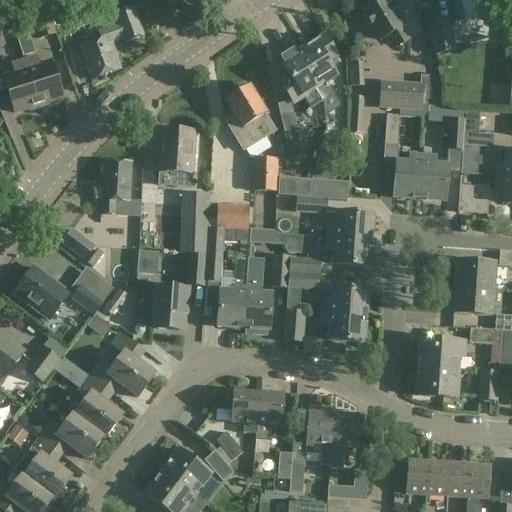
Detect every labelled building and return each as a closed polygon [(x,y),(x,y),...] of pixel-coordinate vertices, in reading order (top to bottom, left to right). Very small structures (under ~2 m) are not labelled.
[(42,0),(26,5),(38,41),(56,35),(44,0),(42,0)] [(65,0),(49,0),(55,17),(69,13),(65,0)] [(397,47),(408,41),(400,28),(402,27),(385,0),(364,13),(380,41),(389,35),(397,47)] [(451,0),(456,21),(505,9),(502,0),(451,0)] [(125,44),(142,37),(132,10),(115,16),(118,24),(104,29),(104,30),(98,32),(100,39),(79,47),(86,64),(85,65),(90,81),(120,70),(111,43),(123,39),(125,44)] [(426,22),(432,48),(453,42),(447,17),(426,22)] [(324,38),(302,52),(314,73),(309,76),(317,89),(315,91),(322,103),(323,119),(338,110),(339,106),(325,85),(336,78),(327,64),(337,59),(324,38)] [(310,110),(322,103),(315,91),(317,89),(309,76),(314,73),(302,52),(296,55),(294,52),(279,61),(290,80),(281,86),(293,105),(303,99),(310,110)] [(24,61),(38,106),(62,99),(51,63),(39,67),(36,58),(24,61)] [(38,106),(24,61),(12,65),(15,74),(3,78),(14,114),(38,106)] [(400,117),(423,118),(424,77),(421,77),(420,84),(379,82),(378,110),(400,110),(400,117)] [(424,77),(423,118),(435,119),(439,115),(441,87),(438,78),(424,77)] [(226,103),(233,114),(223,121),(243,152),(275,132),(264,115),(265,115),(249,88),(245,90),(242,89),(237,93),(236,96),(226,103)] [(465,110),(464,122),(463,134),(477,135),(479,111),(465,110)] [(386,117),(384,146),(397,147),(399,118),(386,117)] [(360,133),(361,120),(349,120),(348,133),(360,133)] [(462,146),(463,134),(464,122),(451,121),(448,172),(460,173),(462,146)] [(193,155),(194,134),(160,131),(157,173),(191,175),(192,168),(193,168),(193,155)] [(492,136),(477,135),(463,134),(462,146),(492,148),(492,136)] [(497,165),(497,178),(511,179),(511,153),(506,153),(505,166),(497,165)] [(394,199),(419,201),(423,156),(409,155),(409,163),(396,162),(394,199)] [(423,156),(419,201),(445,203),(448,165),(435,164),(435,157),(423,156)] [(252,192),(277,192),(277,159),(253,159),(252,192)] [(130,203),(131,165),(102,164),(101,201),(100,201),(99,216),(116,216),(117,203),(130,203)] [(511,205),(511,179),(497,178),(496,190),(504,191),(503,205),(511,205)] [(287,198),(310,199),(311,182),(288,180),(279,180),(277,197),(287,198)] [(473,189),(459,187),(458,214),(487,216),(488,203),(472,201),(473,189)] [(316,192),(316,200),(326,201),(326,200),(340,201),(341,190),(316,189),(316,192)] [(178,255),(206,256),(208,194),(181,193),(178,255)] [(316,200),(296,199),(295,214),(326,215),(326,201),(316,200)] [(209,205),(208,231),(249,232),(249,230),(247,230),(248,207),(209,205)] [(327,227),(326,239),(370,242),(372,216),(337,213),(336,228),(327,227)] [(303,226),(301,241),(314,243),(316,228),(303,226)] [(248,242),(249,232),(208,231),(206,258),(204,283),(218,284),(220,265),(221,243),(236,244),(236,242),(248,242)] [(85,262),(95,249),(72,233),(63,245),(85,262)] [(368,267),(370,242),(326,239),(325,252),(334,252),(333,265),(368,267)] [(511,253),(499,252),(499,268),(511,269),(511,253)] [(156,276),(158,255),(138,253),(137,275),(156,276)] [(288,274),(289,259),(288,259),(289,257),(274,256),(272,288),(287,289),(288,274)] [(204,283),(206,258),(188,257),(185,286),(204,288),(204,283)] [(289,259),(288,274),(319,276),(320,261),(289,259)] [(247,267),(243,329),(251,329),(251,335),(266,336),(266,330),(268,331),(271,295),(260,294),(262,261),(247,260),(247,267)] [(456,263),(455,289),(492,292),(494,265),(456,263)] [(215,327),(243,329),(247,267),(234,266),(233,292),(218,291),(215,327)] [(68,296),(33,269),(14,295),(49,321),(68,296)] [(288,274),(287,289),(319,290),(319,276),(288,274)] [(81,288),(72,300),(94,316),(103,304),(81,288)] [(187,307),(188,291),(156,288),(153,330),(183,332),(184,307),(187,307)] [(322,302),(321,314),(364,317),(366,291),(332,289),(331,302),(322,302)] [(492,292),(455,289),(453,315),(491,318),(492,292)] [(286,312),(284,342),(302,344),(304,314),(286,312)] [(362,343),(364,317),(321,314),(320,327),(329,328),(328,341),(362,343)] [(511,317),(495,316),(494,332),(500,332),(511,333),(511,317)] [(500,332),(494,332),(470,330),(469,344),(499,346),(500,332)] [(511,333),(500,332),(499,346),(498,369),(511,369),(511,333)] [(89,378),(111,395),(118,386),(137,400),(154,377),(135,363),(143,353),(120,336),(112,347),(123,355),(112,370),(101,362),(89,378)] [(0,376),(5,380),(24,355),(0,337),(0,376)] [(42,346),(23,370),(42,385),(61,361),(59,360),(66,351),(50,338),(43,347),(42,346)] [(419,341),(418,369),(457,371),(458,358),(463,358),(464,343),(419,341)] [(457,371),(418,369),(416,397),(455,399),(457,371)] [(496,403),(499,374),(488,373),(480,372),(478,402),(496,403)] [(74,417),(102,438),(104,439),(121,418),(104,405),(111,395),(89,378),(76,395),(85,402),(74,417)] [(0,434),(12,442),(25,421),(28,423),(48,392),(31,381),(20,398),(18,397),(0,424),(0,434)] [(255,434),(258,395),(233,393),(231,424),(243,425),(243,433),(255,434)] [(282,396),(258,395),(255,434),(256,434),(255,453),(267,454),(269,427),(280,428),(282,396)] [(102,438),(74,417),(72,415),(60,431),(50,424),(38,439),(61,456),(68,447),(86,460),(102,438)] [(329,466),(333,416),(308,415),(305,453),(320,454),(319,465),(329,466)] [(357,418),(333,416),(329,466),(329,467),(329,469),(342,470),(343,448),(355,449),(357,418)] [(216,441),(233,461),(242,454),(225,434),(216,441)] [(13,470),(22,477),(52,500),(54,501),(70,479),(53,466),(61,456),(38,439),(15,471),(13,469),(13,470)] [(162,473),(194,497),(210,475),(178,451),(162,473)] [(234,475),(214,452),(204,461),(223,484),(234,475)] [(290,466),(291,453),(278,452),(277,478),(289,479),(290,466)] [(426,498),(428,465),(407,463),(404,496),(426,498)] [(426,498),(446,499),(448,466),(428,465),(426,498)] [(290,466),(289,479),(289,492),(301,492),(303,468),(303,466),(290,466)] [(448,466),(446,499),(467,500),(469,468),(448,466)] [(469,468),(467,500),(466,511),(481,511),(482,506),(477,505),(477,501),(488,502),(490,469),(469,468)] [(367,472),(354,471),(352,497),(365,498),(367,472)] [(182,511),(194,497),(162,473),(145,496),(166,511),(182,511)] [(42,511),(52,500),(22,477),(10,493),(1,486),(0,487),(0,510),(2,511),(16,511),(19,509),(22,511),(42,511)] [(299,511),(300,504),(287,503),(286,511),(299,511)]
